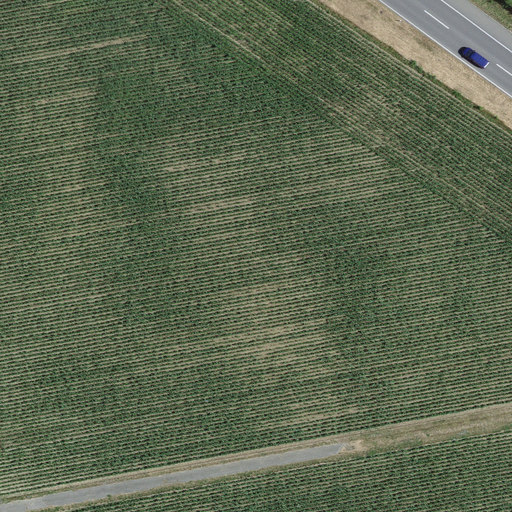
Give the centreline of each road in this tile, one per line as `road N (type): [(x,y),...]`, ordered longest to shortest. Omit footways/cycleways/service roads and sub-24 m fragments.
road 1 (track): [(0,509),(341,446)]
road 2 (motorway): [(511,75),(410,0)]
